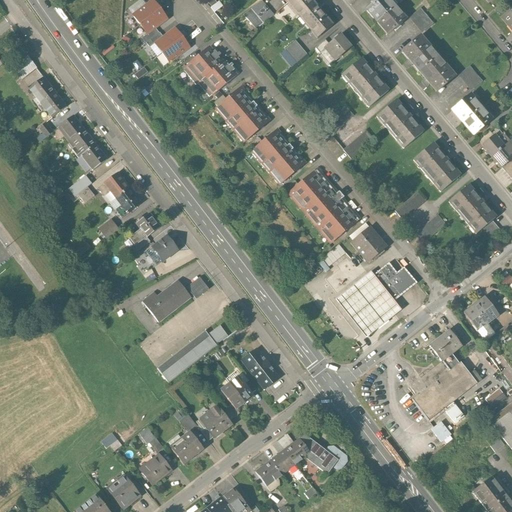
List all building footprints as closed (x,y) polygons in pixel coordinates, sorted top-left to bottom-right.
[(314,5),(309,0),(283,0),(287,5),(290,2),(302,16),(314,5)] [(388,0),(379,0),(378,1),(377,0),(372,5),(373,6),(366,11),(376,23),(395,8),(388,0)] [(152,1),(132,16),(140,26),(160,11),(152,1)] [(261,2),(251,10),(261,22),(263,25),(273,16),(261,2)] [(219,3),(210,9),(214,13),(222,7),(219,3)] [(332,27),(314,5),(302,16),(313,29),(310,32),(317,40),(332,27)] [(395,8),(376,23),(387,36),(393,30),(394,31),(400,26),(399,26),(405,20),(395,8)] [(261,22),(251,10),(243,15),(254,28),(261,22)] [(511,10),(501,20),(511,32),(511,10)] [(160,11),(140,26),(147,35),(155,29),(167,20),(160,11)] [(420,11),(410,19),(414,24),(424,16),(420,11)] [(424,16),(414,24),(422,33),(431,25),(424,16)] [(155,29),(147,35),(142,39),(145,44),(146,44),(159,34),(155,29)] [(163,38),(154,45),(162,54),(182,39),(174,30),(163,38)] [(159,34),(146,44),(149,49),(154,45),(163,38),(159,34)] [(328,45),(324,49),(324,50),(334,62),(346,51),(350,48),(340,36),(328,45)] [(437,58),(420,38),(402,53),(418,73),(437,58)] [(182,39),(162,54),(169,64),(189,49),(182,39)] [(325,41),(314,49),(319,54),(324,50),(324,49),(328,45),(325,41)] [(306,57),(294,42),(284,51),(296,65),(306,57)] [(210,48),(194,61),(194,60),(185,67),(186,69),(184,71),(196,85),(198,84),(221,64),(219,62),(221,61),(210,48)] [(36,69),(27,58),(13,69),(21,80),(36,69)] [(454,78),(437,58),(418,73),(435,93),(454,78)] [(387,92),(360,60),(341,77),(367,108),(387,92)] [(223,67),(221,64),(198,84),(210,98),(212,96),(213,97),(237,76),(227,64),(223,67)] [(476,78),(469,69),(459,78),(466,86),(476,78)] [(476,78),(466,86),(471,92),(481,83),(476,78)] [(43,79),(29,90),(36,100),(33,102),(37,107),(55,93),(43,79)] [(249,98),(241,89),(229,99),(226,101),(218,109),(217,109),(219,111),(217,112),(222,118),(223,118),(226,121),(225,122),(234,132),(235,131),(238,135),(237,136),(242,141),(243,140),(245,142),(257,132),(269,122),(262,113),(261,114),(256,109),(257,108),(255,106),(253,103),(252,104),(248,99),(249,98)] [(66,108),(55,93),(37,107),(41,112),(45,110),(52,119),(66,108)] [(222,96),(213,104),(218,109),(226,101),(222,96)] [(470,97),(464,102),(463,101),(457,106),(458,107),(452,113),(461,124),(480,109),(470,97)] [(422,134),(395,102),(376,118),(402,150),(422,134)] [(345,108),(322,127),(330,136),(352,117),(345,108)] [(480,109),(461,124),(472,137),(478,132),(479,132),(485,127),(484,127),(490,121),(480,109)] [(59,129),(70,143),(85,132),(73,117),(59,129)] [(45,124),(38,130),(42,135),(49,129),(45,124)] [(53,134),(49,129),(42,135),(45,139),(53,134)] [(95,146),(85,132),(70,143),(74,149),(72,151),(78,160),(81,157),(95,146)] [(285,141),(277,132),(266,141),(262,144),(254,151),(253,151),(255,154),(254,155),(258,161),(259,160),(262,164),(262,165),(270,175),(271,174),(274,178),(273,179),(278,184),(280,183),(282,185),(293,175),(305,165),(298,156),(297,157),(293,152),(293,151),(291,149),(289,146),(289,147),(284,142),(285,141)] [(365,132),(343,151),(350,160),(373,141),(365,132)] [(489,132),(478,142),(482,146),(493,137),(489,132)] [(482,146),(481,147),(490,159),(509,143),(502,136),(496,141),(493,137),(482,146)] [(258,139),(249,146),(254,151),(262,144),(258,139)] [(511,147),(509,143),(490,159),(500,170),(500,169),(511,160),(511,159),(509,155),(511,152),(511,147)] [(458,177),(431,145),(412,162),(439,194),(458,177)] [(107,161),(95,146),(81,157),(92,172),(107,161)] [(511,159),(511,160),(500,169),(504,174),(511,167),(511,159)] [(129,189),(117,174),(103,185),(109,193),(115,200),(129,189)] [(324,185),(314,174),(298,187),(290,195),(331,244),(343,234),(345,233),(345,234),(357,224),(339,203),(344,199),(341,196),(339,194),(334,197),(324,185)] [(85,177),(69,190),(70,191),(75,198),(77,196),(87,188),(91,185),(85,177)] [(295,182),(286,190),(290,195),(298,187),(295,182)] [(109,193),(103,185),(98,189),(104,197),(109,193)] [(494,219),(467,187),(448,204),(475,236),(482,230),(491,222),(494,219)] [(94,197),(87,188),(77,196),(84,205),(94,197)] [(141,204),(129,189),(115,200),(120,207),(127,215),(141,204)] [(75,198),(70,191),(66,194),(71,200),(75,198)] [(416,193),(393,212),(401,221),(424,202),(416,193)] [(127,215),(120,207),(115,212),(121,220),(127,215)] [(159,229),(149,215),(136,225),(146,238),(146,239),(159,229)] [(437,217),(414,236),(421,246),(444,226),(437,217)] [(118,231),(110,222),(99,231),(106,240),(118,231)] [(502,236),(491,222),(482,230),(493,243),(502,236)] [(369,229),(353,243),(360,252),(358,254),(367,265),(386,249),(369,229)] [(140,230),(128,239),(134,247),(135,247),(146,238),(140,230)] [(146,238),(135,247),(134,247),(133,248),(137,252),(149,243),(146,239),(146,238)] [(177,252),(166,238),(152,249),(162,262),(162,263),(177,252)] [(344,255),(338,247),(320,261),(321,262),(327,269),(344,255)] [(162,262),(152,249),(146,254),(156,267),(162,262)] [(327,269),(321,262),(318,264),(325,273),(329,271),(327,269)] [(403,268),(396,274),(388,264),(371,277),(392,304),(416,284),(403,268)] [(401,312),(370,273),(335,301),(365,339),(401,312)] [(511,284),(511,282),(507,276),(498,284),(504,291),(511,284)] [(208,290),(199,279),(187,289),(195,300),(208,290)] [(178,283),(157,298),(154,293),(142,302),(157,323),(190,298),(178,283)] [(484,299),(463,315),(477,333),(486,326),(497,317),(484,299)] [(480,348),(511,389),(511,323),(503,330),(505,333),(511,342),(511,375),(488,345),(487,343),(486,343),(480,348)] [(219,326),(207,336),(215,346),(227,337),(219,326)] [(477,333),(486,343),(487,343),(495,336),(486,326),(477,333)] [(487,343),(488,345),(505,333),(503,330),(495,336),(487,343)] [(216,347),(215,346),(207,336),(204,332),(156,369),(168,384),(216,347)] [(448,332),(429,347),(438,360),(441,363),(443,362),(452,355),(461,348),(448,332)] [(278,379),(256,351),(242,362),(264,390),(278,379)] [(452,355),(443,362),(449,373),(459,365),(452,355)] [(449,373),(410,402),(428,425),(477,388),(475,386),(468,377),(459,365),(449,373)] [(474,373),(468,377),(475,386),(481,382),(474,373)] [(243,385),(238,378),(229,385),(244,403),(252,397),(251,395),(243,385)] [(256,391),(248,382),(243,385),(251,395),(256,391)] [(229,385),(220,392),(231,405),(235,410),(236,410),(244,403),(229,385)] [(505,400),(498,391),(485,402),(492,411),(505,400)] [(231,405),(226,409),(233,419),(234,419),(239,414),(236,410),(235,410),(231,405)] [(221,413),(217,407),(208,414),(223,433),(231,426),(229,422),(221,413)] [(505,447),(511,455),(511,407),(488,425),(496,435),(505,447)] [(233,419),(226,409),(221,413),(229,422),(233,419)] [(223,433),(208,414),(200,421),(206,429),(213,438),(214,439),(223,433)] [(195,425),(187,416),(179,423),(186,432),(195,425)] [(451,435),(441,422),(430,431),(441,444),(451,435)] [(213,438),(206,429),(201,433),(208,442),(213,438)] [(203,451),(189,433),(181,439),(182,441),(171,450),(182,464),(194,455),(195,456),(203,451)] [(293,444),(287,435),(277,443),(284,451),(293,444)] [(505,447),(496,435),(488,441),(497,453),(505,447)] [(333,448),(328,449),(325,452),(306,437),(300,442),(309,455),(320,464),(317,468),(326,476),(332,468),(336,470),(341,470),(347,463),(346,458),(333,448)] [(157,454),(163,450),(155,440),(149,444),(157,454)] [(300,442),(298,440),(293,444),(284,451),(286,455),(295,466),(309,455),(300,442)] [(284,451),(277,443),(272,446),(279,455),(284,451)] [(295,466),(286,455),(284,451),(279,455),(269,462),(281,477),(295,466)] [(158,456),(140,471),(152,486),(171,472),(158,456)] [(281,477),(269,462),(255,473),(266,488),(281,477)] [(140,497),(124,476),(106,490),(122,511),(140,497)] [(316,494),(303,478),(297,482),(306,493),(303,495),(308,501),(316,494)] [(511,504),(491,478),(469,494),(482,511),(508,511),(511,509),(511,504)] [(249,511),(233,490),(221,499),(230,511),(249,511)] [(107,511),(95,496),(75,511),(107,511)] [(230,511),(221,499),(207,510),(207,511),(230,511)]
